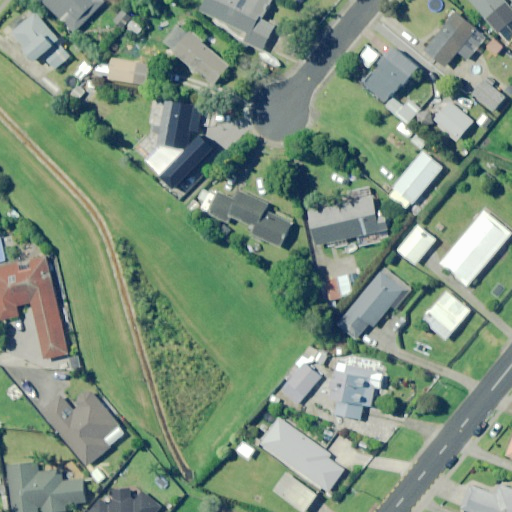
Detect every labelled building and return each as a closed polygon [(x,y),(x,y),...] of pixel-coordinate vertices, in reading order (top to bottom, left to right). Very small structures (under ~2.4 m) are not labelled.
[(43,0),(77,34),(109,2),(106,0),(43,0)] [(205,0),(200,11),(250,35),(247,42),(264,51),(276,27),(262,20),(271,0),(205,0)] [(508,3),(505,0),(471,0),(488,20),(508,3)] [(132,16),(124,9),(114,21),(122,28),(132,16)] [(62,42),(38,13),(14,32),(38,62),(62,42)] [(490,38),(458,13),(428,51),(449,68),(461,53),(471,61),(490,38)] [(232,66),(191,33),(175,53),(216,86),(232,66)] [(48,58),(56,69),(72,58),(64,47),(48,58)] [(381,55),(370,47),(362,56),(373,65),(381,55)] [(422,68),(399,49),(369,86),(390,103),(406,83),(408,84),(422,68)] [(151,65),(114,59),(110,79),(148,85),(151,65)] [(93,68),(85,61),(75,73),(83,80),(93,68)] [(508,97),(488,80),(476,95),(496,111),(508,97)] [(152,118),(163,119),(159,147),(188,151),(194,106),(165,102),(165,105),(154,104),(152,118)] [(475,122),(452,102),(437,120),(460,140),(475,122)] [(203,137),(188,151),(159,147),(147,162),(177,192),(215,152),(203,137)] [(446,169),(425,152),(395,188),(416,205),(446,169)] [(272,206),(244,193),(240,203),(221,194),(211,215),(230,224),(233,217),(258,229),(255,235),(284,249),(295,224),(269,212),(272,206)] [(377,215),(373,196),(308,211),(317,248),(362,238),(363,243),(381,239),(380,233),(387,232),(383,214),(377,215)] [(475,208),(466,201),(455,214),(464,221),(475,208)] [(511,236),(511,231),(487,210),(442,264),(469,287),(511,236)] [(438,240),(419,224),(399,249),(418,265),(438,240)] [(14,247),(12,235),(0,236),(0,261),(7,260),(5,249),(14,247)] [(352,242),(341,245),(343,256),(355,253),(352,242)] [(71,355),(50,257),(0,268),(0,318),(1,322),(21,317),(19,306),(34,303),(47,360),(71,355)] [(405,290),(383,273),(341,326),(359,340),(372,324),(376,327),(405,290)] [(330,300),(345,299),(345,296),(353,295),(351,278),(328,281),(330,300)] [(472,311),(448,291),(424,320),(448,340),(472,311)] [(385,373),(339,363),(332,399),(339,400),(336,414),(363,420),(366,405),(373,407),(377,387),(382,388),(385,373)] [(283,392),(299,405),(321,377),(304,364),(283,392)] [(123,426),(95,392),(74,409),(63,396),(44,412),(90,467),(112,448),(106,440),(123,426)] [(263,444),(302,472),(298,477),(320,492),(324,487),(331,492),(346,470),(330,459),(333,455),(281,418),(263,444)] [(40,472),(39,463),(12,466),(15,511),(67,511),(68,511),(67,505),(89,503),(87,480),(64,482),(63,470),(40,472)] [(107,477),(100,468),(92,474),(99,483),(107,477)] [(307,511),(320,495),(288,473),(275,490),(305,511),(307,511)] [(511,511),(511,489),(501,485),(497,495),(472,486),(463,510),(468,511),(511,511)] [(160,511),(163,509),(144,493),(136,503),(133,502),(134,490),(116,490),(116,501),(109,504),(103,499),(91,511),(160,511)]
